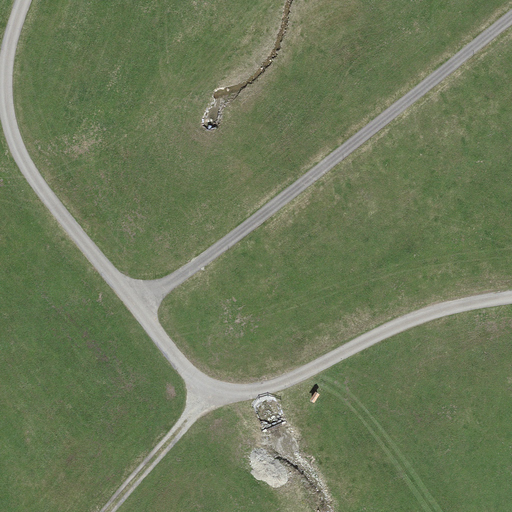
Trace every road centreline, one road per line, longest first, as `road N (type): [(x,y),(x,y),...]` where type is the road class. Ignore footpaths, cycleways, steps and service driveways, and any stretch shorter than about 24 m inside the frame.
road 1 (residential): [(133,306),(511,4)]
road 2 (unclassified): [(133,306),(221,395),(286,385),(424,327),(511,309)]
road 3 (unclassified): [(23,0),(4,70),(12,142),(133,306)]
road 4 (track): [(122,511),(221,395)]
